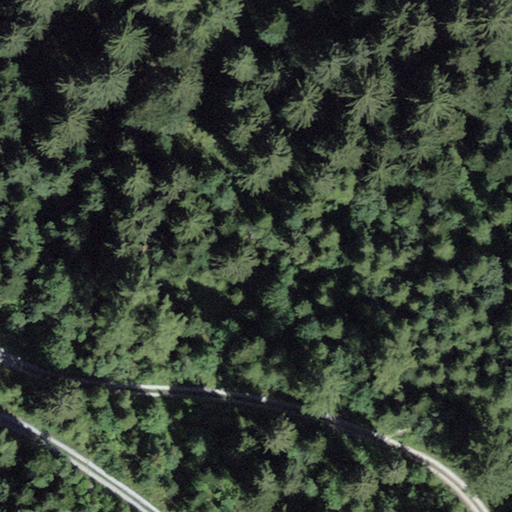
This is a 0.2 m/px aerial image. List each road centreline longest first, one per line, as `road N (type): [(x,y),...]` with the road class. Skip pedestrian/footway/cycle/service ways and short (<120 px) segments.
road 1 (track): [(476,511),(429,464),(307,416),(42,376),(0,360)]
road 2 (track): [(0,425),(83,468),(142,511)]
